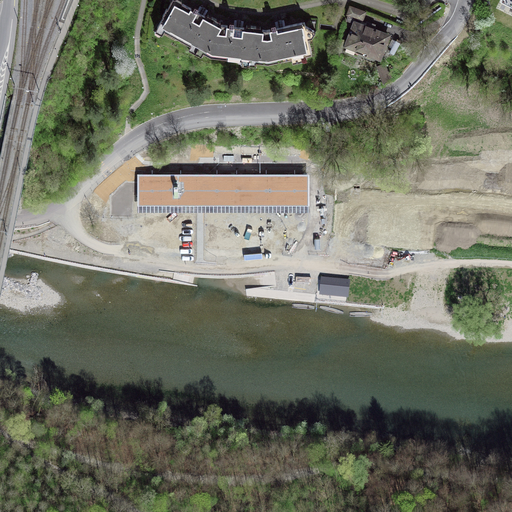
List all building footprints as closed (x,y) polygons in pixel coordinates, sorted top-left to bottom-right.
[(196,48),(212,21),(176,0),(172,0),(156,27),(196,48)] [(354,23),(360,25),(365,12),(351,7),(346,20),(354,23)] [(220,25),(212,21),(196,48),(210,56),(250,60),(253,29),(220,25)] [(253,29),(250,60),(267,63),(311,53),(306,31),(309,27),(305,25),(304,21),(261,30),(253,29)] [(388,35),(360,25),(354,23),(346,45),(380,57),(388,35)] [(384,63),(379,66),(385,79),(390,76),(384,63)] [(309,206),(309,175),(187,175),(138,175),(137,206),(187,206),(309,206)] [(417,278),(431,277),(430,270),(416,271),(417,278)] [(321,276),(320,294),(349,297),(351,279),(321,276)] [(423,294),(422,313),(456,314),(456,295),(423,294)]
